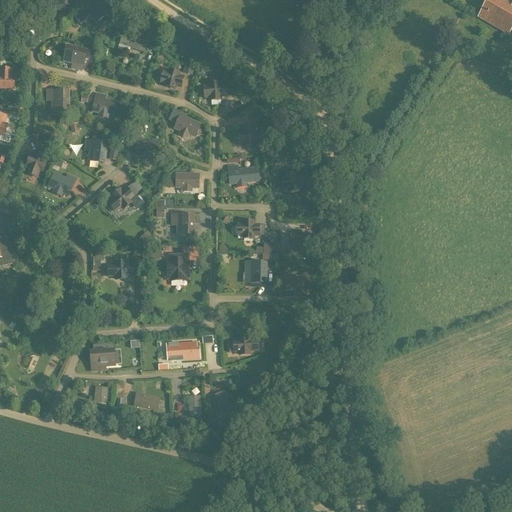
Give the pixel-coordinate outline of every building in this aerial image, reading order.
[(511,0),(488,0),(478,18),(508,35),(511,28),(511,0)] [(75,18),(81,25),(92,15),(99,22),(104,17),(92,3),(75,18)] [(140,37),(139,40),(123,34),(119,45),(144,53),(148,43),(147,42),(148,39),(140,37)] [(70,48),(66,63),(85,68),(89,53),(70,48)] [(0,88),(14,89),(14,78),(10,78),(11,70),(0,69),(0,88)] [(179,74),(169,72),(169,74),(164,73),(162,82),(166,84),(166,86),(175,89),(176,86),(180,87),(183,78),(178,77),(179,74)] [(206,98),(211,98),(211,100),(220,99),(220,97),(225,96),(224,87),(219,87),(219,84),(210,85),(210,88),(205,88),(206,98)] [(53,92),(53,111),(68,111),(68,92),(53,92)] [(125,108),(134,111),(138,100),(129,97),(125,108)] [(92,116),(114,121),(117,104),(96,99),(92,116)] [(252,105),(238,113),(242,120),(256,111),(252,105)] [(179,115),(175,125),(173,129),(179,132),(189,136),(195,139),(202,125),(186,118),(179,115)] [(70,125),(71,134),(79,132),(78,124),(70,125)] [(259,134),(254,134),(254,131),(245,131),(245,134),(240,134),(240,143),(244,143),(244,146),(254,146),(254,144),(259,144),(259,134)] [(106,144),(92,142),(89,161),(104,163),(106,144)] [(137,144),(138,156),(159,155),(158,143),(137,144)] [(50,145),(48,151),(55,153),(57,147),(50,145)] [(28,174),(37,177),(40,170),(42,171),(46,162),(43,161),(47,151),(38,147),(34,158),(31,157),(28,166),(30,167),(28,174)] [(109,160),(117,161),(119,150),(110,149),(109,160)] [(65,162),(56,158),(53,165),(61,169),(65,162)] [(236,184),(246,183),(258,181),(257,169),(238,171),(238,166),(227,167),(228,172),(229,172),(231,184),(236,184)] [(182,189),(182,193),(192,193),(192,190),(199,190),(200,174),(176,174),(175,189),(182,189)] [(66,180),(54,175),(49,186),(69,195),(76,180),(68,176),(66,180)] [(282,181),(284,190),(289,189),(290,192),(299,189),(298,187),(303,185),(301,176),(296,177),(295,175),(286,177),(287,180),(282,181)] [(131,203),(129,201),(137,194),(131,186),(123,193),(121,191),(114,197),(115,199),(110,204),(116,212),(121,207),(123,209),(131,203)] [(178,236),(193,236),(193,216),(179,216),(178,236)] [(244,226),(239,226),(239,236),(244,236),(244,238),(253,238),(253,236),(258,236),(258,226),(253,226),(254,223),(244,223),(244,226)] [(148,232),(139,240),(144,246),(153,238),(148,232)] [(313,236),(292,237),(293,250),(314,249),(313,236)] [(0,267),(13,264),(7,238),(0,239),(0,267)] [(264,243),(264,254),(279,254),(280,244),(264,243)] [(95,261),(104,261),(104,252),(95,251),(95,261)] [(161,259),(161,251),(145,251),(145,263),(155,263),(155,259),(161,259)] [(188,255),(170,256),(171,279),(186,278),(186,264),(189,263),(188,255)] [(263,261),(269,261),(269,263),(279,264),(279,255),(264,255),(263,261)] [(131,276),(131,266),(126,267),(126,264),(116,265),(116,267),(109,268),(109,277),(117,277),(117,279),(127,279),(126,276),(131,276)] [(250,283),(265,283),(265,264),(251,264),(250,283)] [(290,290),(312,291),(312,278),(291,278),(290,290)] [(276,324),(276,313),(268,313),(268,324),(276,324)] [(249,342),(249,339),(239,340),(240,343),(235,343),(236,353),(240,352),(241,355),(250,354),(250,351),(257,351),(256,341),(249,342)] [(167,361),(200,359),(199,349),(196,350),(196,343),(166,346),(167,361)] [(94,346),(94,352),(95,367),(112,366),(111,356),(113,356),(113,351),(106,351),(106,345),(94,346)] [(247,389),(256,396),(267,381),(258,375),(254,381),(253,381),(247,389)] [(93,410),(106,411),(108,389),(95,387),(93,410)] [(134,406),(154,410),(156,399),(148,397),(137,394),(134,406)] [(220,406),(219,407),(223,416),(233,413),(227,395),(217,399),(220,406)] [(201,397),(188,397),(189,417),(202,416),(201,397)]
